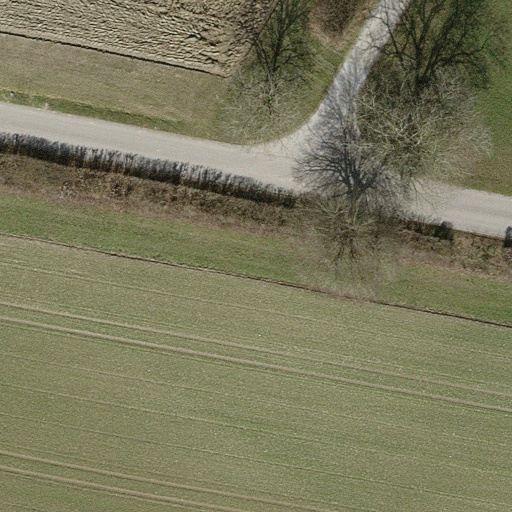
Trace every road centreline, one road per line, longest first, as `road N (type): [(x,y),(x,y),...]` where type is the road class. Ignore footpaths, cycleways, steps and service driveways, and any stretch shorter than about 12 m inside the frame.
road 1 (track): [(511,207),(0,120)]
road 2 (track): [(296,167),(389,0)]
